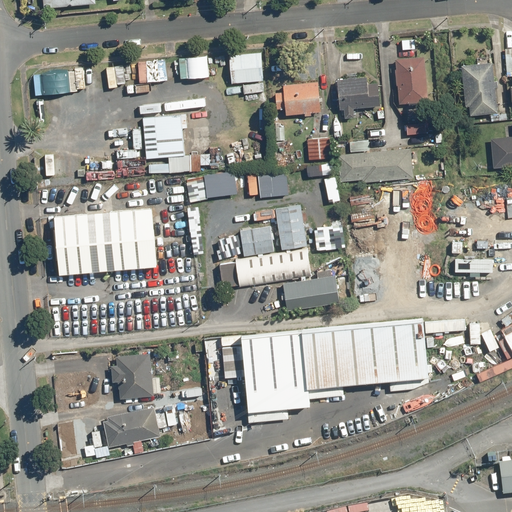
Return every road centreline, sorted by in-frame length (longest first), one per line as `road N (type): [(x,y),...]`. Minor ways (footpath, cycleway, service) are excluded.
road 1 (residential): [(0,43),(491,0)]
road 2 (residential): [(0,123),(32,511)]
